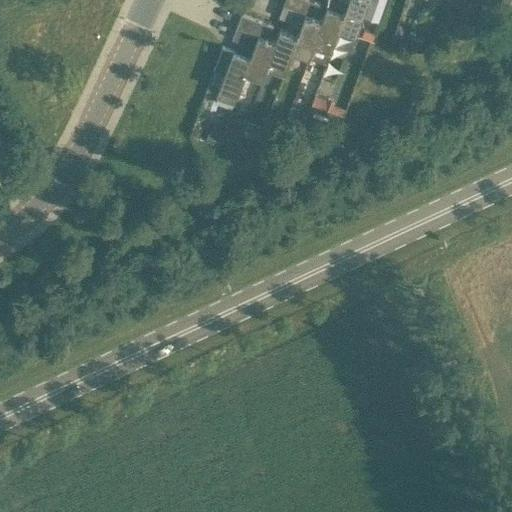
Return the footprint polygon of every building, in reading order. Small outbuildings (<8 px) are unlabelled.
[(295,48),(313,54),(317,42),(316,42),(325,18),(324,17),(317,15),(321,2),(314,0),(285,0),(284,2),(309,11),(295,48)] [(334,48),(336,43),(351,0),(337,0),(335,7),(328,5),(324,17),(325,18),(316,42),(317,42),(313,54),(328,60),(333,47),(334,48)] [(351,0),(336,43),(351,49),(358,32),(369,0),(351,0)] [(288,70),(295,48),(309,11),(284,2),(280,15),(291,19),(288,29),(281,26),(276,39),(278,40),(269,64),(270,64),(288,70)] [(498,12),(482,7),(475,29),(479,30),(480,31),(494,25),(498,12)] [(266,76),(270,64),(269,64),(278,40),(276,39),(270,37),(274,24),(242,12),(238,24),(261,33),(247,69),(266,76)] [(225,73),(221,86),(217,96),(235,102),(239,92),(247,69),(261,33),(238,24),(233,37),(245,41),(241,51),(234,48),(233,51),(223,46),(214,69),(225,73)] [(376,31),(365,27),(362,34),(373,38),(376,31)] [(342,114),(344,113),(325,106),(329,97),(328,97),(316,93),(311,111),(306,123),(302,133),(342,114)] [(227,127),(242,132),(246,120),(231,115),(227,127)] [(284,128),(280,144),(302,133),(306,123),(301,121),(288,116),(284,128)] [(221,142),(223,137),(225,133),(210,127),(206,138),(220,144),(221,142)] [(0,131),(0,152),(8,148),(0,131)] [(10,151),(15,161),(21,158),(16,148),(10,151)]
